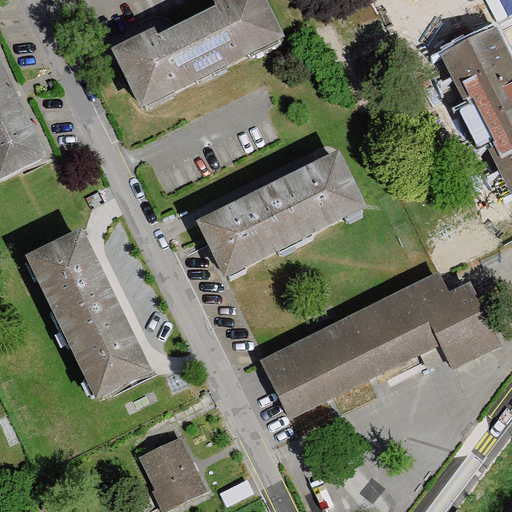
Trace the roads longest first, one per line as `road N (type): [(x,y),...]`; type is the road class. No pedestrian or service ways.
road 1 (residential): [(286,511),(29,0)]
road 2 (residential): [(430,511),(511,403)]
